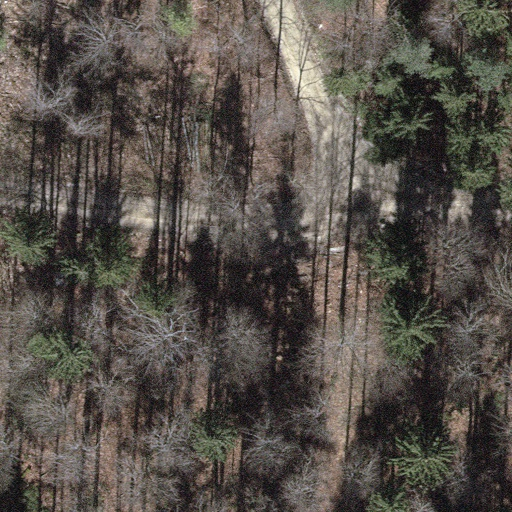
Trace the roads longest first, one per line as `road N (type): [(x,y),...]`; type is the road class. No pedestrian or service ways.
road 1 (track): [(0,183),(194,222),(306,227),(372,197)]
road 2 (track): [(299,0),(372,197)]
road 3 (track): [(372,197),(511,207)]
